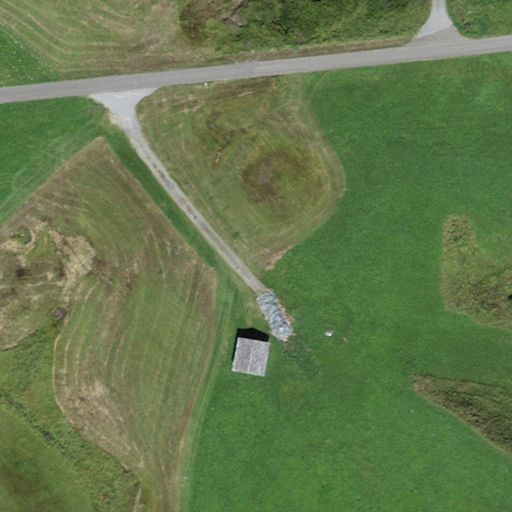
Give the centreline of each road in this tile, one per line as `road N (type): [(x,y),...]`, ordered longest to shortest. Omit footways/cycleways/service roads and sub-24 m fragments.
road 1 (track): [(0,95),(511,40)]
road 2 (track): [(111,86),(164,176),(284,318)]
